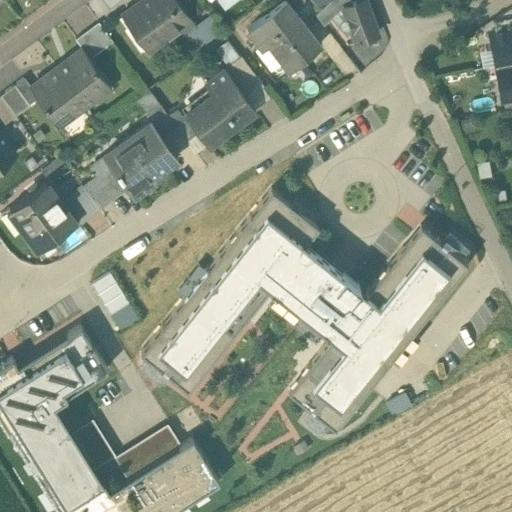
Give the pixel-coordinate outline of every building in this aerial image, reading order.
[(139,0),(121,14),(122,15),(127,11),(151,45),(146,49),(147,50),(191,18),(178,0),(139,0)] [(327,45),(295,0),(279,0),(250,21),(268,46),(274,41),(293,68),(327,45)] [(355,0),(351,2),(343,5),(356,40),(377,33),(364,0),(355,0)] [(511,14),(492,18),(494,30),(511,26),(511,14)] [(98,21),(75,38),(82,46),(89,57),(112,40),(98,21)] [(511,26),(494,30),(490,31),(496,64),(511,60),(511,26)] [(89,57),(82,46),(68,56),(70,58),(57,68),(84,104),(85,104),(82,100),(106,82),(109,86),(110,85),(89,57)] [(511,60),(496,64),(502,97),(511,95),(511,60)] [(212,90),(191,106),(221,147),(266,114),(231,66),(207,83),(212,90)] [(84,104),(57,68),(45,77),(43,75),(30,84),(38,95),(59,123),(60,122),(57,118),(81,101),(84,105),(84,104)] [(30,84),(24,76),(14,83),(29,102),(38,95),(30,84)] [(16,113),(0,93),(0,115),(4,122),(9,118),(9,119),(16,113)] [(192,127),(176,106),(166,113),(182,134),(192,127)] [(117,153),(133,180),(152,168),(158,177),(186,159),(160,118),(141,130),(145,135),(117,153)] [(0,163),(15,152),(0,131),(0,163)] [(489,159),(477,161),(479,168),(480,177),(492,174),(489,159)] [(111,161),(82,182),(97,204),(126,183),(111,161)] [(74,220),(45,180),(9,206),(9,207),(11,206),(39,244),(38,245),(38,246),(74,220)] [(273,180),(137,346),(188,388),(260,299),(315,344),(281,385),(333,427),(469,259),(417,217),(366,281),(309,235),(322,219),(273,180)] [(82,182),(62,197),(77,218),(97,204),(82,182)] [(93,279),(120,327),(140,316),(113,268),(93,279)] [(78,321),(0,368),(0,417),(57,511),(161,511),(216,479),(192,440),(105,493),(51,404),(108,370),(78,321)] [(393,410),(413,402),(408,389),(388,397),(393,410)]
